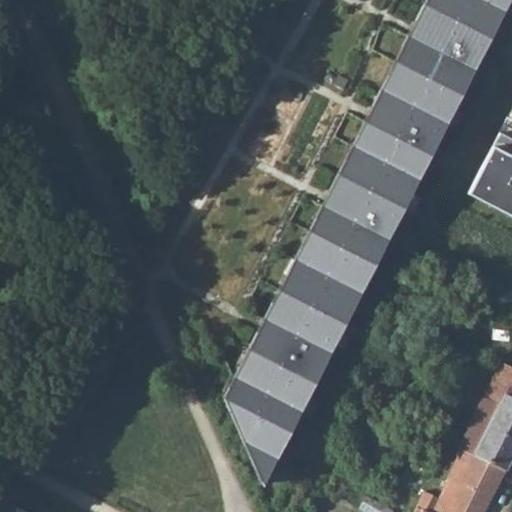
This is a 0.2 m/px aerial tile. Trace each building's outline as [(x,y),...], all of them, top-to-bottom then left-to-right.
[(419,0),(220,393),(258,479),(508,0),(419,0)] [(511,138),(499,132),(468,194),(511,216),(511,138)] [(511,437),(511,367),(500,361),(472,417),(511,437)] [(438,511),(485,511),(511,458),(511,437),(472,417),(457,446),(461,448),(445,481),(447,482),(438,498),(423,491),(413,511),(434,511),(436,511),(438,511)] [(0,511),(13,511),(17,507),(0,498),(0,511)]
